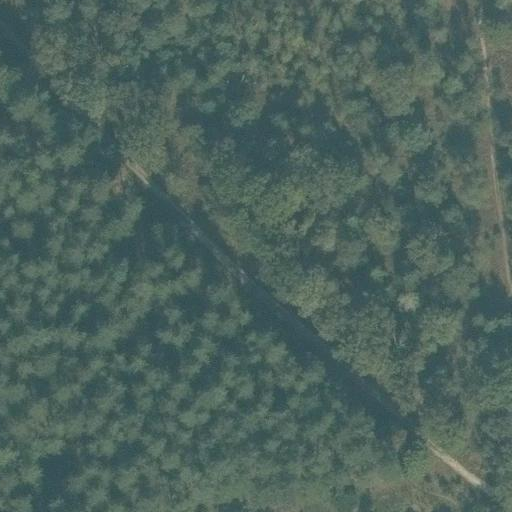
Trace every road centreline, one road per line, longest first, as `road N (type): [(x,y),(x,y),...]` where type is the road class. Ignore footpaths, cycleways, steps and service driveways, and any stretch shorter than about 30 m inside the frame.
road 1 (track): [(226,264),(511,510)]
road 2 (track): [(0,29),(226,264)]
road 3 (track): [(478,0),(492,184),(511,281)]
road 4 (track): [(0,421),(186,292)]
